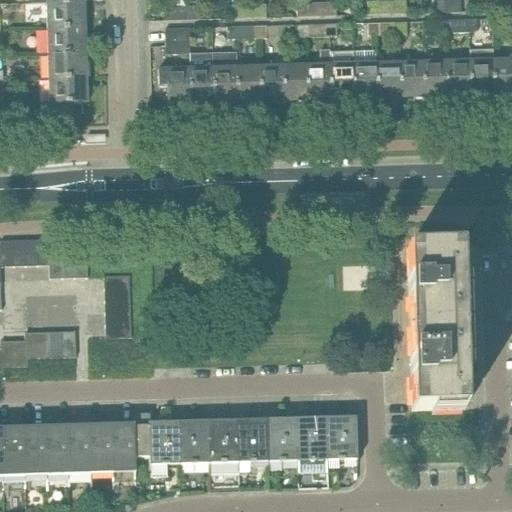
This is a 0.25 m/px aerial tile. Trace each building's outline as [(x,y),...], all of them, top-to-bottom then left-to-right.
[(444,0),(437,1),(437,14),(449,14),(449,0),(444,0)] [(460,0),(459,0),(449,0),(449,14),(461,14),(460,0)] [(374,2),(367,3),(367,16),(379,16),(378,2),(374,2)] [(390,2),(378,2),(379,16),(391,16),(390,2)] [(398,2),(394,2),(395,16),(406,15),(406,2),(398,2)] [(47,29),(84,28),(83,3),(46,4),(47,29)] [(304,4),(297,5),(297,18),(309,18),(308,4),(304,4)] [(320,4),(308,4),(309,18),(320,18),(320,4)] [(327,4),(324,4),(324,17),(336,17),(336,4),(327,4)] [(234,6),(226,7),(226,20),(238,20),(237,6),(234,6)] [(249,6),(237,6),(238,20),(250,20),(249,6)] [(257,6),(253,6),(253,20),(266,19),(266,6),(257,6)] [(187,8),(187,21),(199,21),(199,7),(187,8)] [(187,8),(163,8),(164,10),(164,22),(187,21),(187,8)] [(453,34),(465,34),(464,21),(452,22),(453,34)] [(476,34),(476,21),(464,21),(465,34),(476,34)] [(449,34),(448,22),(437,22),(437,35),(449,34)] [(383,36),(394,36),(394,23),(382,24),(383,36)] [(406,23),(394,23),(394,36),(406,36),(406,23)] [(379,37),(378,24),(366,24),(367,37),(379,37)] [(313,38),(324,38),(324,25),(312,26),(313,38)] [(336,25),(324,25),(324,38),(336,38),(336,25)] [(309,39),(308,26),(297,26),(297,39),(309,39)] [(243,41),(254,40),(254,27),(242,28),(243,41)] [(266,40),(266,27),(254,27),(254,40),(266,40)] [(48,54),(85,53),(84,28),(47,29),(48,54)] [(238,28),(226,28),(227,41),(239,41),(238,28)] [(164,43),(188,42),(188,29),(164,30),(164,43)] [(189,55),(188,42),(164,43),(165,56),(189,55)] [(321,65),(306,66),(307,102),(330,101),(329,53),(329,50),(320,50),(321,65)] [(492,50),(469,51),(470,61),(471,97),(494,96),(492,60),(492,50)] [(352,52),(329,53),(330,101),(353,100),(352,52)] [(353,100),(377,100),(376,64),(375,52),(352,52),(353,100)] [(48,79),(85,78),(85,53),(48,54),(48,79)] [(213,104),(237,104),(236,68),(235,54),(212,55),(213,104)] [(212,55),(189,55),(189,69),(190,105),(213,104),(212,55)] [(511,95),(511,59),(492,60),(494,96),(511,95)] [(447,98),(471,97),(470,61),(446,62),(447,98)] [(400,99),(424,98),(423,62),(399,63),(400,99)] [(446,62),(423,62),(424,98),(447,98),(446,62)] [(399,63),(376,64),(377,100),(400,99),(399,63)] [(260,103),(283,102),(282,66),(259,67),(260,103)] [(306,66),(282,66),(283,102),(307,102),(306,66)] [(259,67),(236,68),(237,104),(260,103),(259,67)] [(166,106),(190,105),(189,69),(157,70),(158,88),(166,88),(166,106)] [(85,78),(48,79),(49,104),(43,104),(43,115),(35,115),(35,117),(73,116),(73,104),(86,103),(85,78)] [(37,268),(37,241),(24,242),(25,268),(37,268)] [(50,281),(49,241),(37,241),(37,268),(48,268),(49,281),(50,281)] [(62,280),(62,254),(50,254),(50,241),(49,241),(50,281),(62,280)] [(0,268),(13,269),(12,242),(0,242),(0,268)] [(25,268),(24,242),(12,242),(13,269),(25,268)] [(459,248),(406,250),(409,331),(475,329),(474,293),(461,294),(459,248)] [(87,280),(87,279),(87,253),(74,254),(75,280),(87,280)] [(75,280),(74,254),(62,254),(62,280),(75,280)] [(103,291),(129,290),(129,277),(103,278),(103,291)] [(103,303),(130,302),(129,290),(103,291),(103,303)] [(104,316),(130,314),(130,302),(103,303),(104,316)] [(104,328),(130,327),(130,314),(104,316),(104,328)] [(104,328),(104,341),(131,340),(130,327),(104,328)] [(409,331),(411,412),(464,410),(463,364),(476,364),(475,329),(409,331)] [(63,333),(64,359),(75,359),(74,332),(63,333)] [(38,334),(39,360),(51,359),(50,333),(38,334)] [(50,333),(51,359),(64,359),(63,333),(50,333)] [(14,342),(14,368),(27,368),(26,360),(26,334),(24,334),(24,342),(14,342)] [(26,334),(26,360),(39,360),(38,334),(26,334)] [(3,377),(3,369),(14,368),(14,342),(1,342),(2,377),(3,377)] [(149,416),(133,416),(133,423),(134,463),(149,462),(149,470),(149,471),(150,480),(167,479),(166,471),(179,470),(177,423),(149,424),(149,416)] [(326,466),(356,465),(355,418),(325,419),(326,466)] [(325,419),(295,420),(297,470),(297,475),(311,474),(311,482),(327,482),(326,466),(325,419)] [(295,420),(266,421),(267,471),(268,476),(283,476),(283,470),(297,470),(295,420)] [(266,421),(236,422),(238,469),(250,468),(250,471),(267,471),(266,421)] [(207,422),(177,423),(179,470),(208,469),(207,422)] [(208,469),(238,469),(236,422),(207,422),(208,469)] [(111,424),(112,475),(134,474),(134,463),(133,423),(111,424)] [(90,475),(89,424),(67,425),(68,476),(90,475)] [(111,424),(89,424),(90,475),(112,475),(111,424)] [(46,477),(45,425),(23,426),(24,477),(46,477)] [(67,425),(45,425),(46,477),(68,476),(67,425)] [(23,426),(1,426),(2,478),(24,477),(23,426)]
